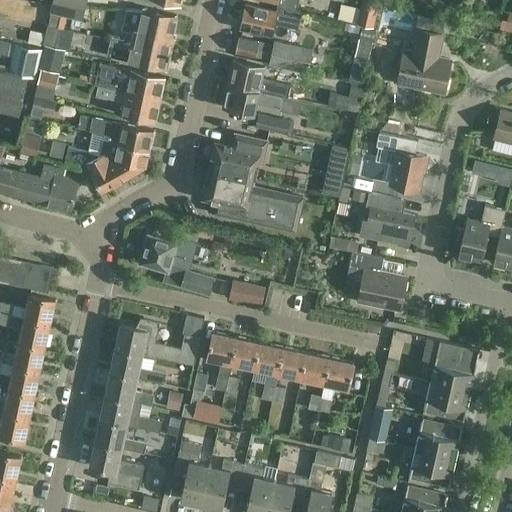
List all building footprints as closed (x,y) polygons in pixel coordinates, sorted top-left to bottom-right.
[(65,14),(83,18),(87,0),(54,0),(52,11),(53,11),(65,14)] [(276,0),(278,0),(277,6),(295,11),(297,0),(276,0)] [(374,28),(379,0),(361,0),(360,8),(341,3),(338,19),(357,23),(356,25),(374,28)] [(475,0),(473,1),(472,7),(476,12),(483,10),(484,3),(480,0),(475,0)] [(277,6),(276,8),(246,1),(241,27),(272,34),(274,23),(298,29),(301,12),(277,6)] [(135,31),(132,42),(132,44),(171,52),(174,36),(172,36),(177,13),(144,6),(144,10),(125,9),(123,20),(125,20),(123,28),(135,31)] [(52,11),(44,43),(57,46),(61,27),(65,14),(53,11),(52,11)] [(438,57),(443,34),(417,29),(413,52),(404,51),(398,83),(444,92),(450,60),(438,57)] [(32,30),(29,43),(43,47),(46,33),(32,30)] [(111,35),(111,38),(110,44),(124,47),(124,45),(128,46),(129,41),(124,40),(125,38),(111,35)] [(308,70),(313,47),(274,39),(273,43),(238,36),(235,50),(270,58),(269,61),(308,70)] [(107,54),(129,59),(167,68),(171,52),(132,44),(132,42),(129,41),(128,46),(124,45),(124,47),(110,44),(111,38),(107,54)] [(0,39),(0,54),(8,56),(11,42),(0,39)] [(360,39),(356,56),(368,58),(372,42),(360,39)] [(14,43),(8,70),(27,76),(35,78),(42,48),(14,43)] [(45,45),(40,68),(59,72),(64,49),(45,45)] [(234,58),(229,81),(288,95),(290,84),(262,78),(265,65),(234,58)] [(161,98),(166,76),(132,68),(131,70),(100,62),(96,75),(94,83),(161,98)] [(0,109),(19,114),(27,76),(8,70),(0,68),(0,109)] [(59,74),(41,69),(37,84),(55,88),(59,74)] [(80,74),(79,79),(94,83),(96,75),(89,73),(89,77),(80,74)] [(288,95),(229,81),(223,105),(255,112),(257,102),(279,108),(282,95),(287,96),(288,95)] [(161,98),(94,83),(94,84),(99,85),(96,95),(124,101),(122,113),(156,120),(161,98)] [(350,84),(347,95),(359,98),(361,86),(350,84)] [(334,107),(359,112),(362,98),(359,98),(347,95),(337,93),(336,97),(335,105),(334,107)] [(330,95),(328,103),(335,105),(336,97),(330,95)] [(53,111),(55,101),(35,96),(33,106),(53,111)] [(511,112),(501,110),(494,138),(511,142),(511,112)] [(290,120),(291,119),(260,112),(257,125),(288,132),(288,130),(295,132),(298,122),(290,120)] [(91,128),(94,129),(106,131),(104,139),(150,149),(155,128),(124,121),(123,122),(94,115),(91,128)] [(48,122),(29,118),(25,132),(45,136),(48,122)] [(94,129),(89,148),(106,152),(111,161),(126,165),(131,175),(146,167),(150,149),(104,139),(106,131),(94,129)] [(390,179),(389,184),(420,190),(427,156),(416,153),(418,140),(379,132),(376,146),(396,150),(393,164),(389,163),(386,178),(390,179)] [(25,133),(20,153),(35,157),(37,157),(42,137),(25,133)] [(263,164),(265,152),(268,140),(236,133),(233,145),(216,141),(210,168),(250,176),(253,162),(263,164)] [(53,140),(50,155),(62,157),(65,143),(53,140)] [(332,144),(328,159),(331,159),(346,163),(349,148),(332,144)] [(89,150),(69,146),(66,157),(88,163),(93,171),(92,172),(102,191),(131,175),(126,165),(111,161),(106,152),(89,148),(89,150)] [(475,159),(472,172),(484,175),(488,162),(475,159)] [(0,188),(13,192),(71,208),(79,177),(56,171),(58,166),(45,163),(42,175),(20,169),(19,172),(0,167),(0,188)] [(257,178),(250,176),(210,168),(203,196),(215,199),(213,211),(297,229),(304,197),(255,186),(257,178)] [(340,197),(339,200),(347,201),(350,188),(342,187),(340,197)] [(355,189),(353,199),(367,202),(369,192),(355,189)] [(360,235),(409,245),(415,215),(399,212),(401,199),(369,192),(367,202),(366,206),(370,207),(368,220),(363,219),(360,235)] [(489,234),(500,237),(503,226),(502,226),(506,209),(485,204),(481,221),(468,218),(459,255),(471,257),(471,259),(482,262),(489,234)] [(511,228),(503,226),(500,237),(493,262),(492,261),(492,262),(505,266),(505,267),(511,268),(511,228)] [(192,259),(195,246),(148,233),(140,261),(166,269),(163,280),(210,294),(215,276),(181,266),(184,256),(192,259)] [(224,235),(222,243),(235,246),(237,238),(224,235)] [(331,236),(329,246),(339,248),(341,238),(331,236)] [(400,309),(406,277),(380,271),(383,257),(352,251),(349,266),(365,269),(359,300),(400,309)] [(0,280),(12,283),(17,258),(0,254),(0,280)] [(17,258),(12,283),(24,285),(30,261),(17,258)] [(24,285),(36,288),(42,264),(30,261),(24,285)] [(42,264),(36,288),(49,291),(54,267),(42,264)] [(234,278),(230,296),(260,303),(264,285),(234,278)] [(0,300),(0,311),(52,323),(57,299),(30,293),(27,305),(14,302),(14,304),(0,300)] [(47,346),(52,323),(0,311),(0,323),(22,328),(20,340),(47,346)] [(157,356),(157,355),(193,363),(200,336),(184,332),(181,346),(154,340),(158,322),(141,318),(138,326),(122,323),(117,347),(141,352),(157,356)] [(215,387),(226,390),(229,374),(237,335),(213,330),(207,357),(220,360),(215,387)] [(237,335),(232,362),(241,364),(255,367),(261,340),(255,339),(237,335)] [(0,349),(0,360),(41,369),(47,346),(20,340),(17,354),(0,349)] [(255,367),(278,373),(284,345),(261,340),(255,367)] [(439,340),(430,380),(471,390),(477,361),(460,358),(463,345),(439,340)] [(278,373),(302,378),(307,351),(284,345),(278,373)] [(117,347),(111,370),(136,376),(164,382),(166,372),(139,365),(141,352),(117,347)] [(302,378),(325,383),(331,356),(307,351),(302,378)] [(322,395),(319,409),(330,411),(335,385),(349,388),(355,361),(331,356),(325,383),(322,395)] [(386,359),(384,370),(393,372),(396,361),(386,359)] [(41,369),(0,360),(0,371),(12,375),(9,387),(36,393),(41,369)] [(106,394),(131,400),(155,405),(157,395),(133,390),(136,376),(111,370),(106,394)] [(386,406),(393,372),(384,370),(376,404),(386,406)] [(229,374),(226,390),(236,392),(239,376),(229,374)] [(471,390),(430,380),(424,409),(464,418),(471,390)] [(275,385),(265,383),(261,398),(272,400),(275,385)] [(285,387),(275,385),(272,400),(282,402),(285,387)] [(0,398),(0,408),(31,416),(36,393),(9,387),(7,400),(0,398)] [(170,391),(166,407),(182,410),(184,402),(186,395),(170,391)] [(309,407),(319,409),(322,395),(312,392),(309,407)] [(106,394),(101,417),(126,424),(149,429),(158,431),(161,420),(152,418),(128,413),(131,400),(106,394)] [(197,400),(194,415),(219,420),(221,412),(223,406),(197,400)] [(31,416),(0,408),(0,420),(2,421),(0,429),(0,434),(26,440),(31,416)] [(101,417),(96,441),(121,447),(144,452),(146,442),(123,437),(126,424),(101,417)] [(422,418),(416,447),(456,456),(462,426),(422,418)] [(369,437),(386,441),(388,429),(372,425),(369,437)] [(335,436),(333,448),(344,450),(347,451),(349,439),(335,436)] [(383,453),(386,441),(369,437),(366,450),(383,453)] [(118,458),(121,447),(96,441),(91,465),(116,471),(116,470),(120,471),(118,483),(147,490),(150,477),(142,475),(144,464),(118,458)] [(412,466),(409,477),(449,486),(456,456),(416,447),(412,466)] [(179,449),(173,474),(185,476),(180,499),(201,503),(210,464),(198,462),(199,454),(179,449)] [(0,476),(17,480),(22,456),(0,450),(0,476)] [(314,462),(338,467),(341,455),(317,450),(314,462)] [(210,464),(201,503),(222,508),(226,486),(238,489),(244,464),(223,459),(221,467),(210,464)] [(244,464),(238,489),(250,491),(245,511),(267,511),(275,479),(277,467),(265,465),(265,468),(244,464)] [(275,479),(267,511),(289,511),(292,500),(303,503),(309,478),(288,474),(286,482),(275,479)] [(396,478),(378,475),(376,482),(395,485),(396,478)] [(0,476),(0,500),(12,503),(17,480),(0,476)] [(305,511),(328,511),(333,492),(320,489),(322,481),(312,479),(305,511)] [(408,484),(401,511),(443,511),(448,493),(408,484)] [(357,492),(354,504),(371,507),(373,495),(357,492)] [(0,511),(9,511),(12,503),(0,500),(0,511)]
